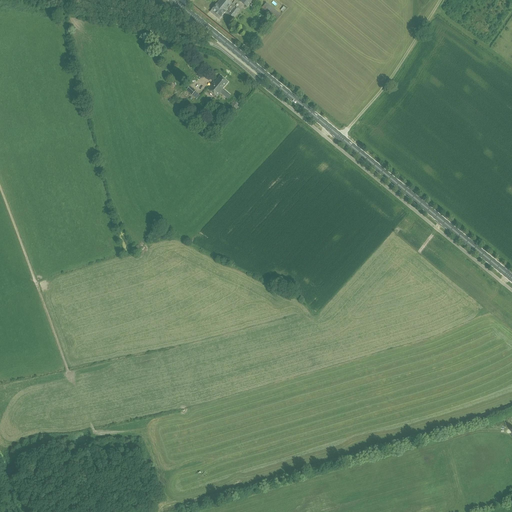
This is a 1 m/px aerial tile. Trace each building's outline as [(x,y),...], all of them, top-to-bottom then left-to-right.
[(210,12),(219,20),(226,12),(233,18),(240,10),(233,4),(232,4),(227,0),(220,0),(212,9),(212,10),(210,12)] [(262,8),(276,20),(281,15),(266,2),(262,8)] [(220,93),(228,99),(231,96),(223,88),(228,82),(220,76),(215,82),(214,81),(208,89),(217,97),(220,93)] [(192,95),(197,99),(200,95),(195,91),(196,91),(190,86),(186,91),(189,93),(192,96),(192,95)] [(231,105),(237,110),(240,106),(234,100),(231,105)]
